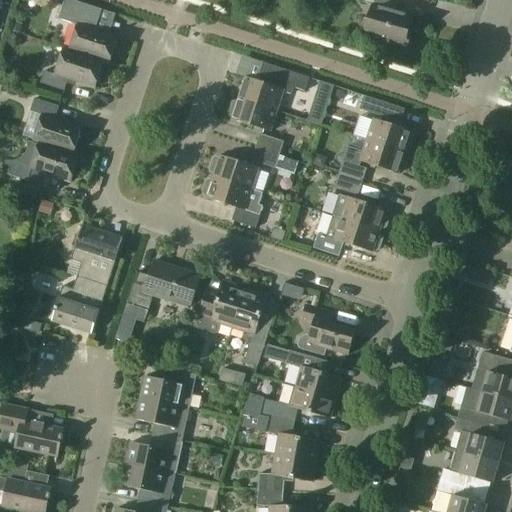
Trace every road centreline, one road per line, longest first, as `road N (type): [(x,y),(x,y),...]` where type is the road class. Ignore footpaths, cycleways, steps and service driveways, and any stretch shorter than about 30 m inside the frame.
road 1 (residential): [(408,307),(498,0)]
road 2 (residential): [(168,220),(102,198),(150,40),(218,62)]
road 3 (residential): [(408,307),(168,220)]
road 4 (residential): [(361,511),(408,307)]
road 5 (residential): [(80,511),(104,388),(58,365)]
road 6 (residential): [(218,62),(168,220)]
